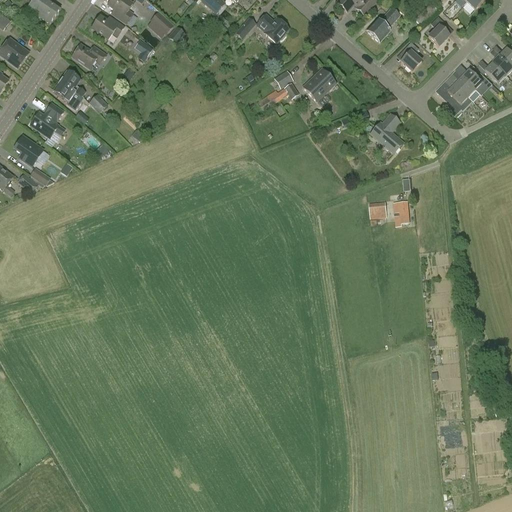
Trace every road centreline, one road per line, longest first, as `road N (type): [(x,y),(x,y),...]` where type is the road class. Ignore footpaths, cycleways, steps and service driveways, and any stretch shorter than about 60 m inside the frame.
road 1 (residential): [(412,105),(293,0)]
road 2 (residential): [(0,128),(87,0)]
road 3 (residential): [(412,105),(510,0)]
